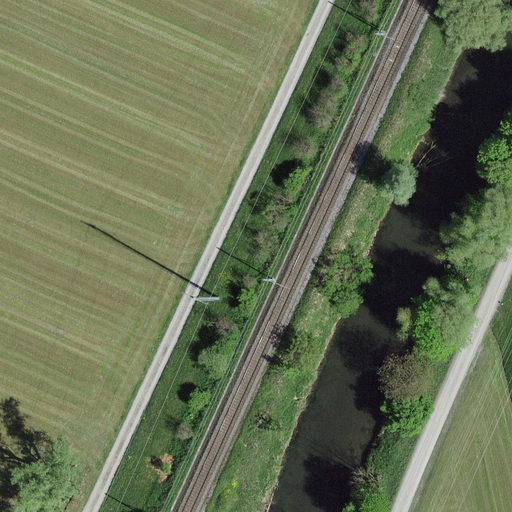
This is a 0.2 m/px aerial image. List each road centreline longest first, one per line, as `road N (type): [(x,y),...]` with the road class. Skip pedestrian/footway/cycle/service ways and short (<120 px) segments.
road 1 (track): [(96,511),(334,0)]
road 2 (track): [(407,511),(511,261)]
